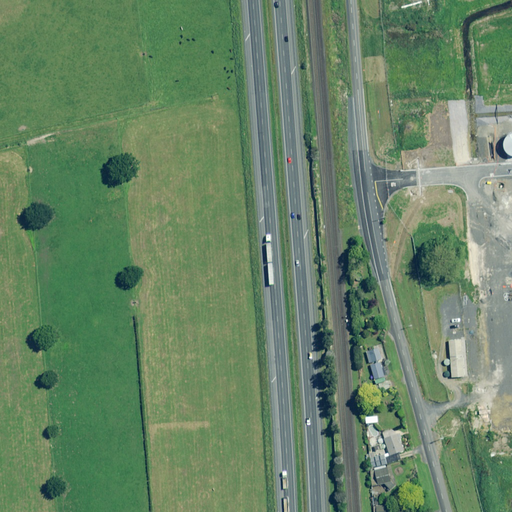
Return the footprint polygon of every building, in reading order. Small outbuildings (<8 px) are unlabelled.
[(503,151),(506,154),(510,156),(511,155),(511,132),(510,132),(506,134),(504,137),(502,140),(501,143),(501,147),(503,151)] [(467,178),(457,179),(458,187),(468,186),(467,178)] [(381,359),(379,348),(366,352),(369,362),(381,359)] [(384,376),(380,362),(370,365),(374,379),(384,376)] [(404,451),(399,434),(384,438),(389,453),(384,454),(386,463),(400,460),(399,453),(404,451)] [(390,480),(387,468),(370,471),(373,486),(386,483),(387,488),(394,486),(392,480),(390,480)]
